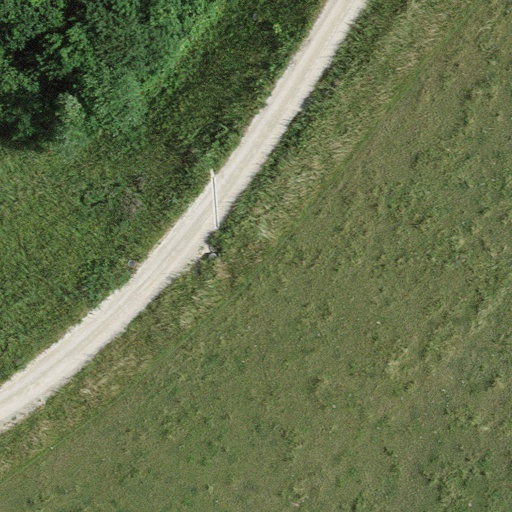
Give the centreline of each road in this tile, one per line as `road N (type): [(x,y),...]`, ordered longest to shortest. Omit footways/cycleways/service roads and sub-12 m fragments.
road 1 (motorway): [(436,0),(0,463)]
road 2 (track): [(0,409),(154,269),(249,163),(350,0)]
road 3 (motorway): [(139,511),(511,117)]
